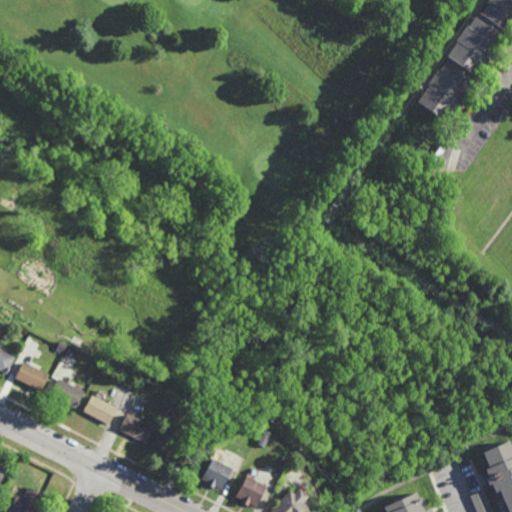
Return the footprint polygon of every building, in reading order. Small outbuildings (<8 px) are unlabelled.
[(511,0),(511,29),(509,34),(507,32),(497,46),(498,47),(486,63),(485,62),(476,75),(478,77),(467,91),(469,93),(457,108),(456,107),(445,122),(418,101),(428,87),(426,85),(438,70),(440,71),(450,58),(447,55),(458,41),(456,40),(468,24),(469,25),(479,11),(482,12),(488,3),(487,2),(488,0),(511,0)] [(417,145),(406,138),(410,133),(420,140),(417,145)] [(64,351),(61,350),(60,352),(56,350),(60,341),(67,344),(64,351)] [(6,374),(0,370),(0,350),(15,358),(6,374)] [(41,391),(15,378),(23,361),(49,375),(41,391)] [(76,409),(49,396),(58,379),(84,392),(76,409)] [(109,425),(83,411),(91,395),(117,409),(109,425)] [(146,444),(118,429),(127,413),(154,428),(146,444)] [(178,461),(151,447),(160,431),(187,445),(178,461)] [(508,446),(511,444),(511,511),(510,511),(500,488),(496,490),(492,481),(483,485),(479,477),(483,475),(484,477),(488,476),(488,474),(490,473),(486,464),(489,463),(486,455),(488,454),(487,451),(507,443),(508,446)] [(220,488),(214,485),(213,487),(207,484),(208,481),(202,478),(212,459),(230,469),(220,488)] [(8,466),(0,462),(0,483),(0,484),(8,466)] [(252,480),(253,477),(264,483),(252,504),(247,502),(246,504),(240,501),(241,499),(235,495),(245,477),(252,480)] [(35,511),(28,511),(24,510),(23,511),(8,511),(16,494),(22,497),(28,485),(45,493),(35,511)] [(306,494),(301,499),(311,509),(308,511),(267,511),(277,502),(275,501),(288,488),(292,492),(298,486),(306,494)] [(418,495),(423,493),(427,502),(423,504),(424,507),(429,505),(430,507),(431,506),(434,511),(383,511),(386,511),(383,504),(415,488),(418,495)] [(477,511),(470,493),(484,488),(493,511),(477,511)]
